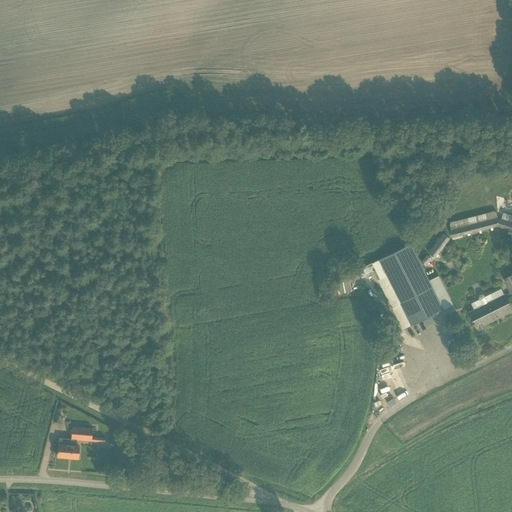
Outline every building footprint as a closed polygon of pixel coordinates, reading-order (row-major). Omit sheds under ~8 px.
[(498,212),(450,224),(451,230),(450,230),(452,238),(497,226),(511,230),(511,222),(500,219),(498,212)] [(448,238),(443,234),(428,253),(433,257),(448,238)] [(363,278),(375,272),(404,330),(452,305),(438,276),(428,281),(410,244),(359,270),(363,278)] [(349,279),(335,281),(338,294),(351,292),(349,279)] [(474,323),(473,323),(474,325),(475,324),(477,328),(511,310),(511,309),(505,294),(504,295),(501,289),(485,297),(483,295),(481,294),(479,296),(479,298),(479,300),(471,304),(474,310),(469,312),(474,323)] [(407,372),(403,363),(405,362),(399,350),(392,354),(398,366),(396,367),(400,376),(407,372)] [(379,366),(388,365),(386,355),(378,356),(379,366)] [(58,438),(57,457),(77,458),(78,446),(76,446),(76,440),(104,442),(105,438),(91,437),(92,429),(72,427),(71,439),(58,438)]
